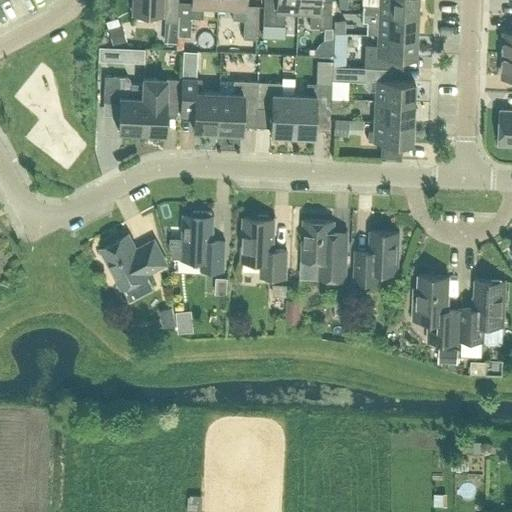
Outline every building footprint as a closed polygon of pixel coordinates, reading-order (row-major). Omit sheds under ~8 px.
[(131,0),(131,10),(160,12),(160,0),(131,0)] [(164,0),(163,34),(176,34),(177,0),(164,0)] [(176,34),(189,35),(190,16),(202,17),(202,4),(217,4),(217,0),(190,0),(190,1),(177,0),(176,34)] [(244,0),(217,0),(217,4),(232,5),(231,18),(243,19),(242,37),(255,38),(257,4),(244,4),(244,0)] [(284,12),(297,12),(297,0),(262,0),(262,24),(283,25),(284,12)] [(297,0),(297,12),(309,13),(309,26),(330,27),(331,0),(297,0)] [(417,0),(378,0),(378,4),(362,3),(362,12),(417,15),(417,0)] [(417,15),(362,12),(361,21),(377,22),(377,33),(416,35),(417,15)] [(344,32),(345,19),(333,19),(333,31),(344,32)] [(503,53),(511,53),(511,30),(504,30),(503,53)] [(416,35),(377,33),(376,44),(364,43),(363,66),(389,67),(390,67),(391,55),(415,56),(416,35)] [(511,53),(503,53),(502,75),(511,75),(511,53)] [(374,89),(374,99),(413,101),(414,80),(388,79),(389,67),(363,66),(332,65),(332,79),(364,80),(363,85),(367,88),(374,89)] [(117,130),(140,131),(142,96),(141,96),(131,96),(132,81),(128,76),(104,75),(103,103),(119,103),(117,130)] [(177,78),(165,77),(142,76),(141,96),(142,96),(140,131),(163,132),(164,105),(176,106),(177,78)] [(216,130),(218,91),(200,90),(201,78),(181,77),(179,110),(193,110),(192,129),(216,130)] [(218,91),(216,130),(240,132),(242,104),(256,105),(257,80),(232,79),(232,91),(218,91)] [(291,134),(293,93),(281,93),(281,82),(257,80),(256,106),(270,107),(269,133),(291,134)] [(293,93),(291,134),(314,135),(315,109),(328,109),(328,114),(330,84),(306,83),(306,94),(293,93)] [(330,98),(329,111),(341,111),(341,99),(330,98)] [(413,101),(374,99),(373,120),(412,122),(413,101)] [(511,108),(501,108),(499,143),(511,143),(511,108)] [(412,122),(373,120),(373,131),(367,131),(367,140),(372,140),(372,141),(411,143),(412,122)] [(181,258),(201,259),(201,268),(224,269),(225,240),(213,239),(214,214),(211,214),(212,210),(193,209),(193,213),(183,213),(182,237),(170,236),(170,249),(172,249),(172,257),(181,257),(181,258)] [(274,217),(270,217),(268,214),(258,213),(255,216),(244,216),(242,260),(262,260),(261,275),(285,276),(287,248),(273,248),(274,217)] [(346,278),(347,253),(347,230),(334,229),(334,219),(304,218),(302,258),(320,259),(319,277),(346,278)] [(399,230),(370,229),(369,254),(355,254),(354,279),(379,280),(379,270),(398,271),(399,230)] [(100,247),(121,287),(149,272),(149,271),(166,262),(154,239),(142,245),(143,247),(138,250),(129,233),(100,247)] [(459,341),(459,338),(461,307),(460,307),(460,309),(445,309),(445,304),(446,304),(446,302),(445,302),(445,294),(448,294),(449,275),(420,274),(419,287),(415,287),(414,318),(429,319),(429,339),(459,341)] [(461,307),(459,338),(483,339),(484,323),(504,324),(505,280),(476,278),(474,307),(461,307)] [(305,296),(292,296),(292,318),(305,318),(305,296)] [(446,458),(489,459),(490,435),(446,434),(446,458)]
